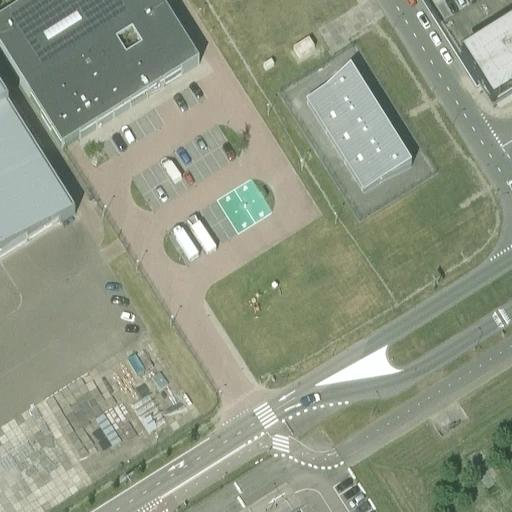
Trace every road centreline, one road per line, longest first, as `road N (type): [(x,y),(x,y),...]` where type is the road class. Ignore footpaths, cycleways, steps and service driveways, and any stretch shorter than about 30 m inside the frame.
road 1 (secondary): [(511,258),(293,396)]
road 2 (secondary): [(293,396),(388,386),(511,311)]
road 3 (secondary): [(293,396),(113,511)]
road 4 (unclassified): [(391,0),(489,157)]
